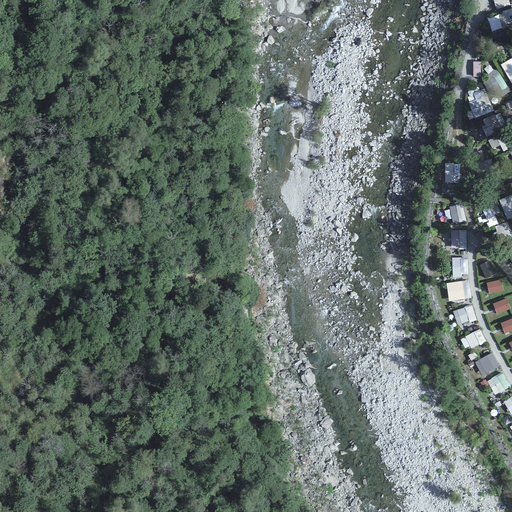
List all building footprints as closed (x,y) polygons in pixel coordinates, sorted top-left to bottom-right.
[(496,0),(499,8),(511,4),(511,3),(511,0),(496,0)] [(511,8),(500,12),(504,27),(511,24),(511,8)] [(511,80),(511,58),(503,64),(511,80)] [(493,70),(492,82),(502,83),(502,71),(493,70)] [(476,93),(478,98),(470,102),(478,119),(496,110),(486,88),(476,93)] [(488,138),(507,131),(500,113),(482,120),(488,138)] [(504,135),(498,137),(504,152),(510,149),(504,135)] [(447,168),(453,171),(457,162),(452,159),(447,168)] [(509,219),(511,218),(511,194),(501,199),(509,219)] [(463,205),(452,208),(456,224),(467,221),(463,205)] [(453,248),(470,248),(469,229),(453,230),(453,248)] [(454,258),(455,276),(470,275),(469,256),(454,258)] [(499,274),(493,260),(484,265),(490,278),(499,274)] [(471,297),(468,279),(448,283),(451,300),(471,297)] [(492,293),(507,290),(504,280),(490,282),(492,293)] [(500,314),(511,308),(511,305),(509,298),(496,304),(500,314)] [(456,310),(460,325),(479,320),(474,305),(456,310)] [(483,329),(463,338),(469,350),(488,340),(483,329)] [(477,360),(483,375),(502,367),(496,353),(477,360)] [(497,394),(511,387),(511,383),(506,371),(490,379),(497,394)]
